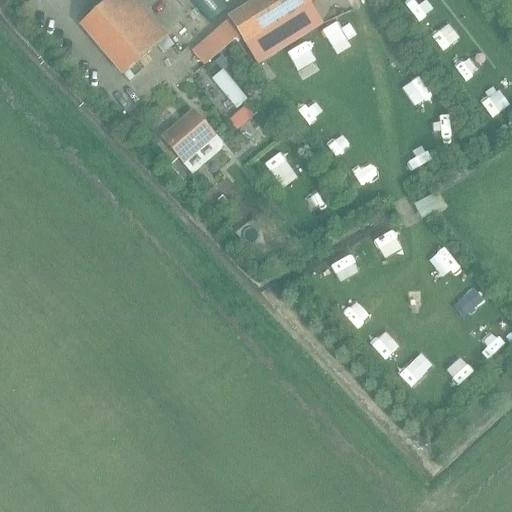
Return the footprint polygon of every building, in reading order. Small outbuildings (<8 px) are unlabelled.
[(114,0),(82,27),(118,70),(164,32),(137,0),(114,0)] [(257,0),(228,17),(250,53),(274,39),(270,33),(324,0),(257,0)] [(194,54),(206,68),(237,40),(225,27),(194,54)] [(306,59),(318,52),(309,36),(297,43),(306,59)] [(233,59),(221,68),(241,94),(253,85),(233,59)] [(161,137),(183,162),(213,136),(191,111),(161,137)] [(234,204),(253,194),(234,156),(214,166),(234,204)] [(431,203),(448,195),(442,182),(425,190),(431,203)]
